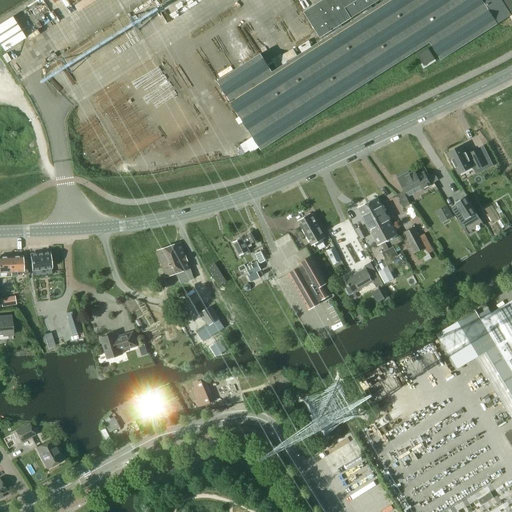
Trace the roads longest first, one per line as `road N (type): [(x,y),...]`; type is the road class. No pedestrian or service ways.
road 1 (tertiary): [(0,232),(120,225),(225,203),(511,72)]
road 2 (tertiary): [(57,491),(167,433),(245,416),(275,429),(325,511)]
